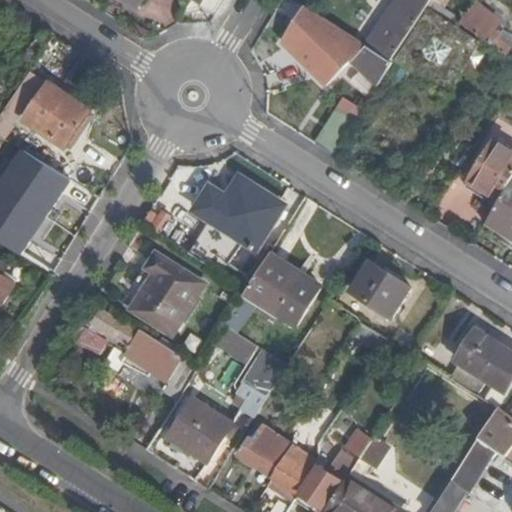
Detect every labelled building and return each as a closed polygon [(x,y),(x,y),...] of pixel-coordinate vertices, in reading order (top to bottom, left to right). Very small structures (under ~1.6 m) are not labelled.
[(125,0),(140,9),(145,0),(125,0)] [(434,0),(400,0),(369,48),(393,63),(428,9),(434,0)] [(434,0),(428,9),(452,23),(456,16),(444,7),(448,0),(434,0)] [(461,24),(505,55),(511,46),(511,45),(499,35),(506,24),(477,3),(461,24)] [(428,9),(393,63),(392,65),(405,73),(438,94),(474,36),(452,23),(428,9)] [(369,48),(346,33),(333,46),(325,41),(335,26),(310,10),(302,22),(298,20),(284,34),(291,42),(303,55),(301,57),(312,69),(316,66),(329,81),(338,72),(349,61),(379,87),(387,73),(392,65),(393,63),(369,48)] [(281,50),(291,42),(284,34),(275,42),(281,50)] [(474,36),(438,94),(434,101),(441,104),(481,41),(474,36)] [(492,47),(485,43),(476,57),(483,61),(492,47)] [(399,81),(405,73),(392,65),(387,73),(399,81)] [(338,72),(329,81),(326,84),(335,93),(347,81),(338,72)] [(28,120),(70,146),(91,112),(50,86),(28,120)] [(30,99),(19,92),(0,122),(0,135),(10,141),(19,126),(15,123),(30,99)] [(356,123),(362,113),(352,106),(345,116),(356,123)] [(339,112),(322,137),(317,146),(334,157),(356,123),(345,116),(339,112)] [(307,128),(302,136),(317,146),(322,137),(307,128)] [(10,141),(0,135),(0,183),(21,197),(33,178),(0,157),(10,141)] [(503,201),(511,186),(511,153),(494,142),(470,181),(503,201)] [(228,197),(212,186),(195,212),(259,253),(288,207),(241,177),(228,197)] [(511,235),(511,186),(503,201),(489,221),(511,235)] [(511,243),(511,235),(489,221),(486,227),(511,243)] [(176,335),(207,285),(158,254),(148,270),(154,275),(133,308),(176,335)] [(271,254),(248,290),(247,293),(281,315),(305,276),(271,254)] [(0,278),(1,280),(10,267),(0,261),(0,278)] [(392,316),(410,288),(372,264),(354,293),(392,316)] [(305,276),(281,315),(298,326),(323,288),(305,276)] [(1,280),(0,278),(0,302),(4,305),(14,288),(1,280)] [(243,298),(226,325),(236,332),(253,303),(243,298)] [(185,356),(108,309),(98,323),(123,339),(118,347),(131,355),(155,369),(170,379),(185,356)] [(362,322),(355,332),(384,350),(390,340),(362,322)] [(83,327),(77,344),(103,354),(109,336),(83,327)] [(465,367),(455,381),(484,399),(493,385),(509,394),(511,389),(511,352),(479,331),(459,362),(465,367)] [(131,355),(118,347),(110,360),(123,368),(128,360),(131,355)] [(244,381),(269,397),(290,366),(263,349),(244,381)] [(305,349),(294,366),(305,374),(317,356),(305,349)] [(131,355),(128,360),(151,374),(155,369),(131,355)] [(181,398),(201,366),(185,356),(170,379),(165,387),(181,398)] [(438,390),(416,375),(377,435),(401,449),(438,390)] [(493,385),(484,399),(500,409),(509,394),(493,385)] [(209,462),(233,425),(195,400),(171,437),(209,462)] [(316,403),(303,422),(319,433),(332,414),(316,403)] [(501,432),(509,419),(498,411),(490,424),(501,432)] [(511,413),(509,419),(501,432),(490,424),(478,442),(498,455),(508,461),(511,463),(511,413)] [(242,456),(274,476),(293,446),(294,444),(266,426),(259,436),(256,434),(242,456)] [(345,448),(362,459),(373,441),(357,430),(345,448)] [(328,511),(327,511),(407,511),(366,485),(388,449),(373,441),(362,459),(345,484),(328,511)] [(473,494),(498,455),(478,442),(433,511),(457,511),(469,493),(473,494)] [(273,478),(300,494),(317,466),(319,462),(293,446),(274,476),(273,478)] [(317,466),(300,494),(328,511),(345,484),(317,466)]
